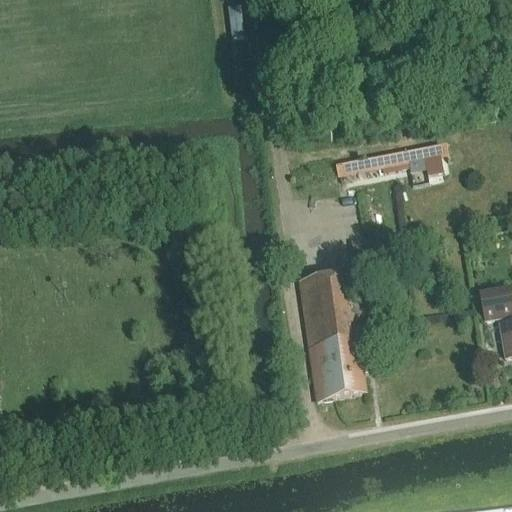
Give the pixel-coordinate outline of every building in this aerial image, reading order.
[(241,8),(229,9),(231,37),(243,36),(241,8)] [(351,168),(353,179),(450,161),(448,150),(351,168)] [(355,260),(357,277),(359,276),(359,277),(394,272),(392,255),(355,260)] [(371,358),(359,277),(359,276),(357,277),(300,285),(318,406),(368,399),(364,376),(370,375),(367,359),(371,358)] [(511,294),(482,300),(486,326),(499,324),(506,363),(511,362),(511,294)]
